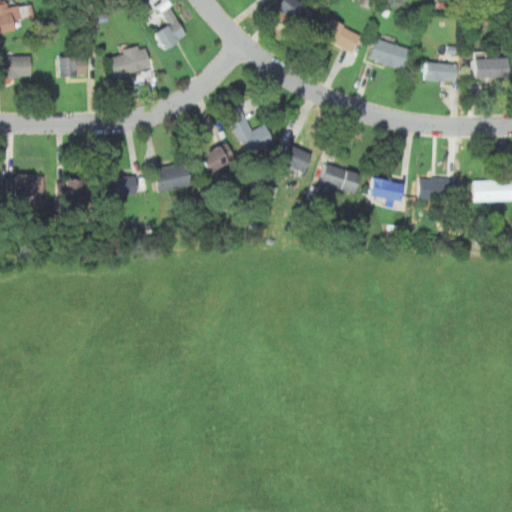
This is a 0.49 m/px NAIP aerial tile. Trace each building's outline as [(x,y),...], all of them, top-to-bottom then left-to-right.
[(317,11),(299,0),(279,0),(274,10),(306,29),(317,11)] [(0,2),(0,32),(13,30),(11,21),(33,16),(30,4),(7,6),(6,1),(0,2)] [(184,35),(169,8),(160,14),(165,23),(152,31),(162,50),(184,35)] [(329,18),(319,38),(349,52),(359,35),(329,18)] [(374,37),(367,57),(402,69),(407,48),(374,37)] [(113,76),(150,66),(143,47),(137,49),(136,46),(121,49),(122,53),(107,58),(113,76)] [(0,55),(29,55),(29,75),(0,75),(0,55)] [(57,57),(58,76),(86,74),(85,56),(57,57)] [(472,59),(473,77),(506,76),(505,57),(472,59)] [(425,62),(423,79),(454,81),(456,64),(425,62)] [(273,142),(264,124),(250,130),(237,106),(224,113),(245,153),(273,142)] [(225,142),(196,156),(205,173),(234,159),(225,142)] [(285,144),(277,162),(303,173),(311,154),(285,144)] [(190,184),(185,164),(151,168),(156,191),(190,184)] [(325,164),(318,183),(351,193),(358,174),(325,164)] [(43,176),(43,193),(42,193),(41,202),(28,203),(27,195),(13,195),(13,193),(6,193),(5,177),(12,177),(13,174),(31,174),(31,176),(43,176)] [(134,176),(135,192),(105,193),(104,177),(134,176)] [(417,178),(417,199),(454,202),(455,179),(430,176),(430,179),(417,178)] [(56,180),(56,198),(87,196),(86,178),(56,180)] [(370,178),(368,195),(383,200),(382,206),(389,208),(391,200),(399,202),(401,184),(370,178)] [(511,198),(510,180),(471,181),(472,200),(511,198)]
